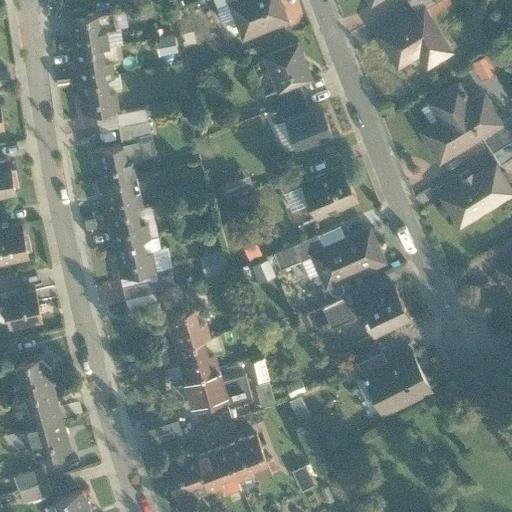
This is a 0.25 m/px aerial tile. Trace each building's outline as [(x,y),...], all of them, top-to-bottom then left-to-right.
[(285,13),(279,0),(225,0),(239,32),(285,13)] [(424,5),(433,0),(409,0),(416,10),(424,5)] [(69,8),(73,42),(102,38),(98,4),(69,8)] [(416,10),(376,35),(397,68),(418,56),(426,68),(453,51),(424,5),(416,10)] [(310,71),(296,35),(261,48),(275,84),(297,76),(310,71)] [(73,42),(78,74),(107,70),(102,38),(73,42)] [(479,74),(494,68),(487,51),(472,56),(479,74)] [(78,74),(83,109),(111,105),(107,70),(78,74)] [(302,90),(297,76),(275,84),(264,89),(269,102),(302,90)] [(419,131),(439,163),(482,136),(505,122),(485,90),(471,98),(459,81),(425,101),(437,119),(419,131)] [(308,105),(302,90),(269,102),(274,117),(282,114),(308,105)] [(330,131),(319,101),(308,105),(282,114),(293,144),(330,131)] [(482,136),(493,151),(511,139),(511,131),(505,122),(482,136)] [(92,142),(98,176),(126,171),(120,137),(92,142)] [(511,139),(493,151),(499,161),(511,153),(511,139)] [(9,154),(0,156),(0,188),(15,186),(9,154)] [(307,197),(314,213),(354,197),(340,161),(308,175),(281,187),(290,205),(307,197)] [(275,173),(281,187),(308,175),(301,162),(275,173)] [(511,190),(496,163),(440,197),(458,226),(511,193),(511,190)] [(98,176),(104,208),(132,203),(126,171),(98,176)] [(104,208),(110,238),(138,233),(132,203),(104,208)] [(21,219),(0,222),(0,256),(27,251),(21,219)] [(308,247),(342,233),(337,220),(272,247),(279,263),(309,250),(308,247)] [(309,250),(323,283),(386,257),(371,221),(342,233),(308,247),(309,250)] [(138,233),(110,238),(116,271),(144,266),(138,233)] [(203,269),(224,266),(221,247),(200,250),(203,269)] [(257,276),(275,273),(271,255),(253,259),(257,276)] [(511,259),(495,269),(511,297),(511,259)] [(358,297),(372,330),(408,313),(394,281),(358,297)] [(38,282),(4,289),(12,323),(45,316),(38,282)] [(355,309),(345,288),(320,300),(331,321),(355,309)] [(161,308),(170,339),(200,332),(207,330),(202,312),(194,315),(189,301),(161,308)] [(170,339),(180,371),(216,361),(211,343),(204,345),(200,332),(170,339)] [(359,367),(379,408),(429,383),(409,342),(385,354),(359,367)] [(354,358),(359,367),(385,354),(380,345),(354,358)] [(9,360),(19,392),(55,381),(45,349),(9,360)] [(216,361),(180,371),(191,403),(224,393),(227,401),(251,393),(242,366),(220,373),(216,361)] [(19,392),(28,423),(64,412),(55,381),(19,392)] [(64,412),(28,423),(38,456),(74,445),(64,412)] [(143,439),(180,431),(176,414),(139,422),(143,439)] [(253,426),(224,437),(234,466),(237,474),(252,468),(255,475),(269,469),(253,426)] [(224,437),(192,447),(201,473),(205,484),(221,478),(219,472),(234,466),(224,437)] [(201,473),(192,447),(160,458),(173,493),(189,488),(186,479),(201,473)] [(292,465),(299,484),(315,478),(308,459),(292,465)] [(49,496),(54,511),(94,511),(84,483),(49,496)]
